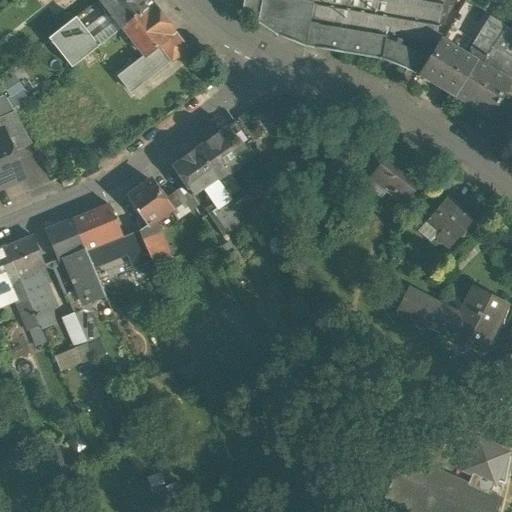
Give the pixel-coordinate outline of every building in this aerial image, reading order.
[(147,0),(98,0),(115,22),(120,28),(123,26),(151,4),(147,0)] [(244,0),(243,11),(259,14),(258,21),(276,36),(303,46),(381,60),(385,36),(419,42),(436,45),(437,37),(439,25),(445,26),(450,0),(244,0)] [(151,4),(123,26),(133,39),(129,42),(136,50),(139,47),(145,54),(119,75),(132,92),(187,49),(151,4)] [(92,40),(76,18),(49,39),(71,67),(97,46),(92,40)] [(491,18),(470,51),(471,58),(476,61),(510,81),(511,77),(511,59),(502,53),(496,50),(499,46),(495,44),(505,27),(491,18)] [(115,22),(92,40),(97,46),(120,28),(115,22)] [(511,37),(511,31),(505,27),(495,44),(499,46),(496,50),(502,53),(511,37)] [(419,42),(385,36),(381,60),(409,71),(418,45),(419,42)] [(436,45),(419,42),(418,45),(409,71),(420,76),(442,40),(437,37),(436,45)] [(471,58),(442,40),(420,76),(455,96),(476,61),(471,58)] [(510,81),(476,61),(455,96),(489,117),(496,104),(501,106),(507,98),(502,95),(510,81)] [(287,94),(271,96),(274,119),(290,117),(287,94)] [(5,97),(0,98),(0,117),(13,112),(5,97)] [(13,112),(0,117),(0,128),(1,131),(3,130),(12,152),(31,144),(13,112)] [(345,124),(331,118),(327,128),(341,133),(345,124)] [(253,143),(237,120),(227,127),(243,150),(253,143)] [(227,127),(195,149),(216,180),(227,172),(229,175),(239,168),(236,166),(248,158),(243,150),(227,127)] [(1,131),(0,131),(0,187),(23,178),(12,152),(3,130),(1,131)] [(374,146),(354,171),(366,180),(370,176),(386,155),(374,146)] [(230,199),(216,180),(195,149),(171,166),(185,186),(192,197),(193,196),(204,189),(217,209),(230,199)] [(424,178),(389,151),(386,155),(370,176),(405,202),(424,178)] [(150,180),(127,197),(146,225),(148,227),(154,223),(170,211),(172,210),(164,200),(150,180)] [(255,182),(230,199),(238,210),(262,193),(255,182)] [(185,186),(164,200),(172,210),(170,211),(177,220),(199,205),(193,196),(192,197),(185,186)] [(473,221),(446,198),(427,221),(440,232),(436,237),(449,249),(473,221)] [(217,209),(208,215),(221,235),(244,219),(238,210),(230,199),(217,209)] [(97,260),(92,249),(122,236),(109,205),(72,220),(102,289),(110,286),(113,292),(118,290),(104,257),(97,260)] [(102,289),(72,220),(47,231),(59,261),(73,255),(76,264),(75,265),(77,269),(72,271),(85,303),(104,295),(102,289)] [(511,242),(511,233),(498,221),(489,232),(508,248),(511,242)] [(148,227),(146,225),(139,232),(139,233),(153,261),(167,255),(154,223),(148,227)] [(139,233),(122,240),(130,261),(148,254),(139,233)] [(46,281),(40,268),(45,266),(32,236),(6,247),(19,277),(40,326),(41,330),(55,324),(53,319),(52,309),(56,307),(44,281),(46,281)] [(15,291),(11,280),(19,277),(6,247),(0,249),(0,303),(13,298),(13,299),(15,298),(12,292),(15,291)] [(40,326),(19,277),(11,280),(15,291),(12,292),(15,298),(24,320),(24,319),(29,330),(40,326)] [(508,304),(474,287),(459,315),(408,289),(397,312),(483,354),(508,304)] [(87,308),(74,313),(83,337),(97,331),(87,308)] [(83,337),(74,313),(62,318),(75,349),(87,344),(83,337)] [(87,344),(75,349),(81,363),(92,359),(87,344)] [(467,486),(489,495),(495,481),(504,485),(510,459),(506,457),(508,454),(477,440),(463,470),(472,474),(467,486)] [(406,452),(383,501),(384,503),(385,502),(388,511),(402,511),(404,511),(405,511),(406,509),(424,467),(439,473),(442,468),(406,452)] [(467,486),(450,478),(439,473),(424,467),(406,509),(413,511),(495,511),(501,501),(489,495),(467,486)]
